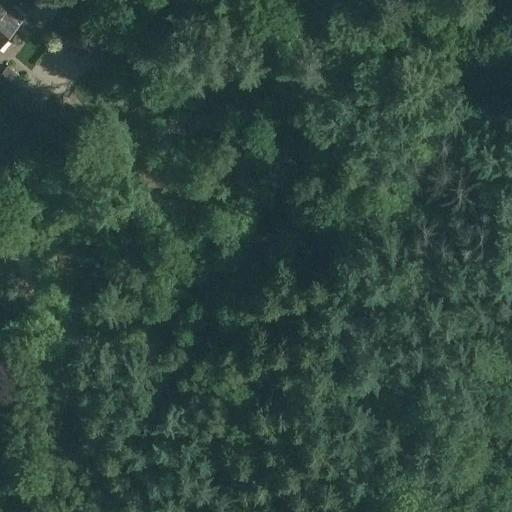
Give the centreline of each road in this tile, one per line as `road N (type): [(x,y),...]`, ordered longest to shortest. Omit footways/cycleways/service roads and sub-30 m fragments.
road 1 (track): [(212,0),(294,25),(511,44)]
road 2 (track): [(0,212),(73,396)]
road 3 (track): [(73,396),(122,511)]
